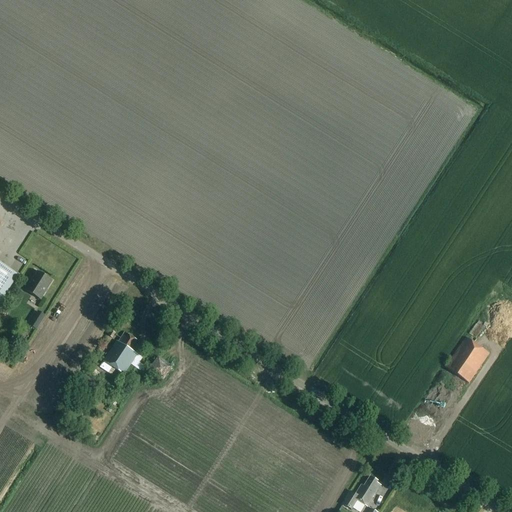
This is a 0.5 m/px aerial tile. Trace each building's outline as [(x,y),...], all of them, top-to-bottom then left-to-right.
[(0,264),(0,307),(19,277),(0,264)] [(40,301),(52,282),(38,273),(26,292),(40,301)] [(2,309),(0,311),(0,321),(2,323),(8,313),(2,309)] [(37,331),(45,318),(37,313),(29,327),(37,331)] [(131,350),(137,341),(125,334),(119,343),(117,341),(99,368),(111,376),(115,369),(124,374),(137,355),(131,350)] [(469,384),(490,355),(466,338),(445,367),(469,384)] [(164,383),(174,368),(158,358),(149,373),(164,383)] [(79,395),(85,386),(79,382),(74,392),(79,395)] [(70,417),(77,405),(69,400),(62,412),(70,417)] [(367,508),(380,486),(377,484),(378,482),(370,478),(364,488),(362,486),(356,496),(351,493),(343,505),(351,511),(357,502),(367,508)]
